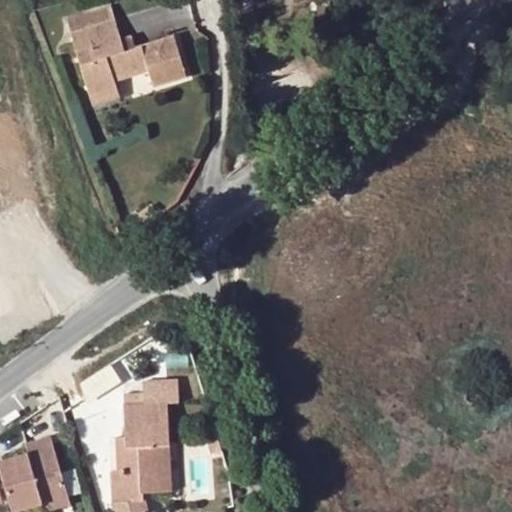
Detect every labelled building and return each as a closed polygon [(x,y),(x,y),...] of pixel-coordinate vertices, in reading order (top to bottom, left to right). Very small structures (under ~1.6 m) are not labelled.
[(111,7),(82,15),(87,28),(115,19),(111,7)] [(87,28),(82,15),(65,20),(90,98),(117,89),(115,83),(147,72),(153,88),(188,77),(174,36),(134,48),(125,51),(120,38),(115,19),(87,28)] [(378,26),(354,39),(364,59),(389,45),(378,26)] [(131,35),(120,38),(125,51),(134,48),(131,35)] [(511,44),(483,73),(493,85),(511,66),(511,44)] [(117,89),(90,98),(93,106),(120,98),(117,89)] [(151,203),(138,213),(146,225),(160,215),(151,203)] [(123,217),(135,232),(146,225),(138,213),(134,208),(123,217)] [(167,402),(179,402),(178,379),(143,381),(144,393),(124,394),(127,440),(139,439),(139,446),(127,447),(128,469),(118,470),(111,470),(113,501),(121,501),(146,500),(145,491),(145,482),(165,481),(164,444),(170,444),(167,402)] [(479,399),(480,397),(480,396),(479,394),(478,392),(475,390),(472,390),(469,390),(467,392),(466,394),(466,397),(466,398),(468,401),(471,403),(472,403),(474,403),(477,402),(478,401),(479,399)] [(18,406),(4,416),(8,422),(23,412),(18,406)] [(71,502),(52,436),(27,443),(30,452),(0,461),(14,510),(44,501),(46,509),(71,502)] [(116,441),(118,470),(128,469),(127,447),(139,446),(139,439),(127,440),(116,441)] [(217,439),(207,442),(210,453),(221,450),(217,439)] [(145,482),(145,491),(172,490),(170,444),(164,444),(165,481),(145,482)] [(149,511),(146,500),(121,501),(123,511),(149,511)] [(113,501),(116,511),(123,511),(121,501),(113,501)]
